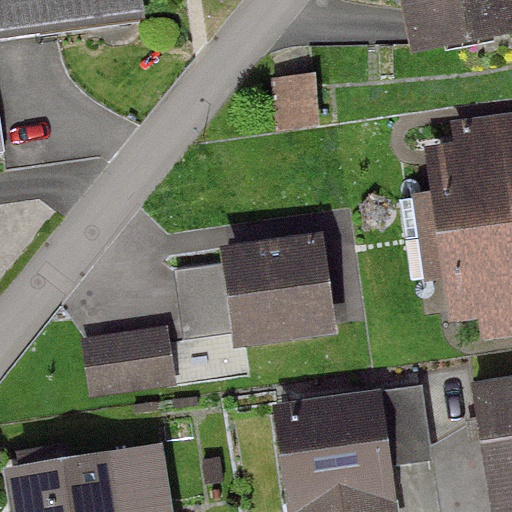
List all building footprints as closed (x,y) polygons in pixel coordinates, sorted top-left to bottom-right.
[(0,0),(0,37),(139,15),(136,0),(0,0)] [(511,0),(407,0),(419,50),(511,29),(511,0)] [(317,76),(272,81),(277,136),(322,131),(317,76)] [(511,149),(434,161),(457,321),(511,313),(511,149)] [(317,248),(231,259),(243,346),(329,335),(317,248)] [(87,342),(95,396),(172,385),(165,330),(87,342)] [(511,494),(511,388),(480,394),(499,496),(511,494)] [(387,511),(374,404),(282,415),(293,511),(387,511)] [(149,511),(141,460),(15,481),(19,511),(149,511)]
